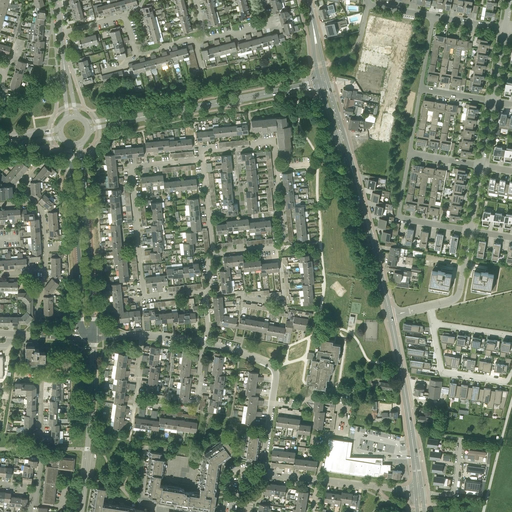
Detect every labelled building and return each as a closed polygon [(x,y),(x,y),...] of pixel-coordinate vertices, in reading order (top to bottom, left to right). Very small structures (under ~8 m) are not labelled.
[(124,10),(126,9),(123,0),(122,0),(118,1),(121,10),(123,9),(124,10)] [(129,7),(131,7),(129,0),(123,0),(126,9),(129,9),(129,7)] [(207,8),(213,7),(215,6),(215,3),(217,2),(216,0),(215,0),(206,3),(207,8)] [(436,7),(443,9),(444,0),(434,0),(434,1),(437,1),(436,7)] [(452,4),(455,4),(455,0),(444,0),(443,9),(451,10),(452,4)] [(456,11),(464,12),(466,0),(464,0),(455,0),(455,4),(458,5),(456,11)] [(471,12),(474,13),(475,5),(472,5),(473,1),(466,0),(464,12),(471,13),(471,12)] [(494,8),(494,5),(497,5),(497,3),(497,2),(497,0),(486,0),(485,3),(483,3),(483,6),(494,8)] [(18,8),(18,7),(17,4),(10,4),(8,4),(0,1),(0,7),(6,9),(7,7),(10,8),(18,8)] [(144,14),(152,12),(150,6),(153,5),(152,2),(146,4),(147,7),(141,8),(142,11),(143,11),(144,14)] [(175,11),(187,8),(186,5),(185,5),(184,3),(175,5),(176,8),(174,9),(175,11)] [(280,12),(279,9),(282,8),(280,3),(272,5),(273,8),(272,8),(273,11),(272,11),(273,14),(280,12)] [(35,18),(44,19),(45,19),(46,13),(44,13),(45,10),(43,10),(42,6),(36,8),(37,12),(36,17),(35,17),(35,18)] [(102,16),(105,15),(102,6),(96,7),(97,11),(94,11),(96,17),(99,17),(99,15),(101,15),(102,16)] [(492,16),(493,15),(495,15),(496,13),(495,13),(496,8),(494,8),(483,6),(483,7),(486,7),(485,16),(488,17),(488,15),(492,16)] [(72,15),(82,12),(80,7),(72,9),(73,12),(72,12),(72,15)] [(205,15),(215,12),(213,7),(207,8),(205,9),(205,12),(204,12),(205,15)] [(322,19),(329,17),(329,14),(335,13),(334,9),(327,10),(327,7),(319,9),(322,19)] [(178,16),(187,14),(186,11),(188,10),(187,8),(175,11),(175,13),(178,13),(178,16)] [(246,19),(245,16),(249,15),(249,12),(250,12),(249,9),(239,11),(241,17),(239,18),(240,20),(246,19)] [(280,21),(287,19),(286,16),(289,15),(288,10),(280,12),(280,15),(280,16),(280,18),(279,18),(280,21)] [(86,20),(85,17),(83,18),(82,12),(72,15),(73,18),(74,17),(75,20),(80,19),(80,22),(86,20)] [(220,26),(220,23),(218,23),(216,18),(208,20),(208,23),(207,23),(208,26),(214,25),(214,27),(220,26)] [(181,27),(190,25),(189,22),(191,21),(190,19),(180,21),(181,27)] [(284,29),(292,27),(291,21),(288,22),(287,19),(280,21),(281,24),(282,24),(282,26),(283,26),(284,29)] [(328,36),(331,35),(338,34),(336,28),(348,25),(346,20),(343,21),(325,25),(328,36)] [(183,33),(181,33),(182,36),(188,34),(187,32),(193,30),(192,27),(191,27),(190,25),(181,27),(183,33)] [(111,38),(120,35),(119,32),(121,32),(119,26),(113,28),(114,31),(110,32),(111,38)] [(282,41),(285,40),(284,36),(286,35),(286,34),(293,32),(292,27),(284,29),(285,32),(284,32),(284,33),(283,33),(283,34),(280,35),(282,41)] [(368,64),(388,68),(392,45),(385,44),(385,46),(370,43),(372,31),(365,30),(358,70),(366,72),(368,64)] [(158,33),(150,36),(150,38),(149,39),(150,42),(153,41),(154,43),(160,42),(158,33)] [(273,44),(282,41),(280,35),(277,36),(277,33),(271,35),(273,44)] [(97,41),(100,40),(99,34),(96,35),(95,34),(90,36),(92,45),(98,43),(97,41)] [(445,46),(446,38),(447,37),(435,35),(431,57),(437,58),(438,49),(437,49),(438,45),(445,46)] [(262,47),(268,45),(265,36),(262,37),(262,36),(259,37),(262,47)] [(456,48),(458,40),(458,39),(448,37),(448,39),(446,38),(445,46),(443,59),(448,60),(450,51),(449,51),(449,47),(456,48)] [(75,49),(81,47),(79,39),(73,40),(75,49)] [(251,50),(257,48),(254,39),(251,40),(251,39),(248,40),(251,50)] [(454,61),(460,62),(461,53),(460,53),(461,49),(468,50),(468,48),(469,42),(469,41),(465,40),(459,39),(459,41),(458,40),(456,48),(454,61)] [(486,50),(487,47),(490,47),(490,44),(487,44),(488,40),(477,39),(477,42),(479,43),(478,49),(486,50)] [(114,49),(123,46),(122,43),(124,43),(123,40),(113,43),(114,49)] [(237,50),(235,43),(234,41),(231,42),(231,41),(228,42),(231,52),(237,50)] [(225,53),(231,52),(228,42),(226,42),(226,44),(223,44),(225,53)] [(240,53),(246,51),(243,42),(240,43),(240,42),(235,43),(237,50),(237,52),(240,51),(240,53)] [(220,55),(225,53),(223,44),(220,45),(220,44),(217,45),(220,55)] [(5,45),(3,53),(8,55),(11,47),(5,45)] [(183,58),(180,49),(178,50),(177,46),(174,47),(177,59),(183,58)] [(209,58),(214,56),(212,47),(209,48),(209,47),(206,48),(209,58)] [(203,59),(209,58),(206,48),(204,48),(204,50),(201,50),(203,59)] [(476,59),(485,61),(485,57),(488,58),(488,55),(488,50),(486,50),(478,49),(476,55),(474,55),(474,57),(474,59),(476,60),(476,59)] [(173,63),(172,61),(170,52),(169,52),(170,54),(167,55),(166,51),(164,52),(167,65),(173,63)] [(117,60),(126,58),(125,54),(127,54),(126,52),(116,54),(117,60)] [(156,68),(162,66),(159,57),(156,58),(155,54),(153,55),(156,68)] [(80,67),(88,65),(87,59),(85,60),(84,57),(78,58),(79,61),(78,62),(80,67)] [(145,71),(150,69),(148,60),(145,61),(144,57),(142,58),(145,71)] [(439,80),(441,72),(434,71),(434,67),(435,68),(437,58),(431,57),(427,80),(439,82),(439,80)] [(451,82),(452,74),(445,73),(446,69),(447,69),(448,60),(443,59),(441,72),(439,80),(441,81),(440,82),(446,83),(450,84),(451,82)] [(472,70),(474,70),(483,71),(483,69),(483,68),(486,68),(486,65),(487,61),(485,61),(476,59),(476,60),(475,66),(473,65),(472,68),(472,70)] [(16,66),(24,68),(26,63),(18,60),(16,66)] [(462,84),(463,78),(463,76),(456,75),(457,71),(458,71),(460,62),(454,61),(452,74),(451,82),(452,82),(452,84),(462,86),(462,84)] [(134,74),(139,72),(137,63),(134,64),(134,63),(128,64),(129,69),(129,71),(133,70),(134,74)] [(470,80),(474,81),(481,82),(481,80),(482,78),(484,79),(485,76),(484,76),(485,72),(483,71),(474,70),(473,76),(471,76),(470,78),(470,80)] [(84,84),(93,82),(91,76),(83,78),(84,84)] [(11,83),(19,85),(21,79),(13,77),(11,83)] [(483,82),(481,82),(474,81),(473,85),(472,91),(479,92),(480,89),(482,89),(483,87),(482,86),(483,82)] [(353,98),(355,98),(361,100),(362,94),(357,93),(358,91),(344,89),(343,96),(346,96),(352,98),(352,97),(353,97),(353,98)] [(346,96),(344,107),(349,108),(350,99),(354,100),(355,98),(353,98),(353,97),(352,97),(352,98),(346,96)] [(358,107),(357,107),(358,100),(354,100),(350,99),(349,108),(344,107),(344,111),(357,114),(358,107)] [(434,111),(435,103),(435,102),(424,99),(420,122),(426,123),(427,114),(426,114),(427,110),(434,111)] [(445,113),(447,105),(447,103),(437,102),(437,103),(435,103),(434,111),(432,124),(437,125),(439,116),(438,116),(438,112),(445,113)] [(382,111),(378,140),(391,142),(396,105),(390,104),(388,112),(382,111)] [(443,126),(448,127),(450,118),(449,118),(450,114),(457,115),(457,113),(458,107),(458,105),(448,104),(448,105),(447,105),(445,113),(443,126)] [(467,108),(466,114),(475,115),(475,113),(476,112),(478,112),(479,109),(476,109),(476,105),(466,104),(465,107),(467,108)] [(499,127),(509,129),(511,118),(506,117),(507,114),(501,113),(499,127)] [(462,124),(464,125),(464,124),(473,126),(474,124),(474,122),(476,123),(477,120),(476,120),(477,115),(475,115),(466,114),(465,120),(463,120),(463,122),(462,124)] [(278,129),(278,135),(279,141),(280,146),(278,147),(279,157),(286,156),(286,157),(288,156),(290,155),(289,148),(289,146),(290,146),(290,140),(288,141),(288,136),(290,136),(290,134),(289,126),(286,126),(285,117),(277,118),(277,119),(267,120),(258,121),(258,120),(251,120),(252,131),(259,130),(261,130),(262,132),(267,132),(267,131),(269,130),(278,129)] [(372,122),(365,121),(361,120),(351,118),(349,128),(356,129),(357,127),(367,129),(371,127),(372,122)] [(428,145),(429,137),(422,136),(423,132),(424,132),(426,123),(420,122),(416,145),(428,147),(428,145)] [(439,147),(441,139),(434,138),(434,134),(435,134),(437,125),(432,124),(429,137),(428,145),(429,145),(429,147),(439,149),(439,147)] [(475,126),(473,126),(464,124),(464,125),(463,131),(461,130),(461,133),(461,135),(463,135),(472,136),(472,134),(472,133),(475,133),(475,130),(475,126)] [(451,149),(452,143),(452,141),(445,140),(446,136),(447,136),(448,127),(443,126),(441,139),(439,147),(441,147),(440,149),(450,150),(451,149)] [(214,140),(214,137),(213,130),(209,131),(208,127),(205,127),(205,130),(207,130),(208,140),(214,140)] [(459,145),(463,146),(470,147),(470,145),(470,143),(473,144),(473,141),(474,137),(472,136),(463,135),(462,141),(459,141),(459,143),(459,145)] [(163,150),(169,149),(168,141),(168,140),(164,140),(164,136),(160,137),(161,139),(162,139),(163,150)] [(152,151),(157,150),(156,141),(153,141),(152,137),(149,138),(149,140),(151,140),(152,151)] [(472,147),(470,147),(463,146),(462,150),(461,150),(460,156),(468,157),(468,154),(471,154),(471,152),(472,147)] [(500,155),(505,156),(506,150),(501,149),(501,148),(502,148),(496,146),(493,159),(500,161),(500,160),(499,160),(500,155)] [(116,164),(115,159),(114,149),(111,150),(112,154),(105,155),(106,165),(116,164)] [(15,166),(24,173),(28,168),(20,160),(15,166)] [(423,176),(424,168),(424,166),(413,164),(409,187),(414,188),(416,178),(415,178),(416,174),(423,176)] [(19,179),(24,173),(15,166),(10,171),(19,179)] [(53,174),(55,171),(50,167),(48,169),(44,166),(40,170),(47,176),(51,172),(53,174)] [(434,178),(435,170),(436,168),(426,166),(425,168),(424,168),(423,176),(420,189),(426,190),(427,180),(426,180),(427,176),(434,178)] [(432,191),(437,192),(439,182),(438,182),(438,178),(445,180),(446,178),(447,172),(447,170),(437,168),(437,170),(435,170),(434,178),(432,191)] [(456,172),(455,178),(464,180),(464,178),(465,176),(467,177),(468,174),(465,173),(465,170),(455,168),(454,172),(456,172)] [(43,181),(47,176),(40,170),(36,175),(38,176),(35,179),(40,181),(41,180),(43,181)] [(14,184),(19,179),(10,171),(5,177),(13,184),(14,184)] [(12,196),(12,186),(13,184),(5,177),(3,174),(2,173),(0,173),(0,198),(5,198),(5,197),(12,196)] [(156,185),(157,189),(160,189),(160,186),(158,186),(157,175),(152,176),(153,186),(156,185)] [(146,187),(146,190),(149,190),(149,187),(148,188),(147,176),(141,177),(142,187),(146,187)] [(283,184),(292,184),(292,180),(293,180),(293,179),(296,179),(295,176),(293,176),(293,178),(282,179),(283,184)] [(374,189),(375,189),(376,182),(385,184),(386,179),(370,176),(370,179),(369,179),(368,188),(374,189)] [(452,184),(452,187),(451,189),(453,189),(462,190),(462,189),(463,187),(465,187),(466,184),(465,184),(466,180),(464,180),(455,178),(454,185),(452,184)] [(488,192),(498,194),(499,183),(495,182),(496,179),(490,178),(488,192)] [(31,188),(40,188),(39,182),(40,181),(35,179),(33,182),(30,182),(31,188)] [(498,194),(507,195),(509,184),(505,184),(505,181),(500,180),(499,183),(498,194)] [(284,196),(293,195),(293,191),(294,191),(297,191),(296,187),(294,188),(294,189),(283,190),(284,196)] [(417,210),(418,202),(411,201),(412,197),(413,197),(414,188),(409,187),(405,209),(416,211),(417,210)] [(39,199),(42,196),(40,194),(40,188),(31,188),(31,195),(34,194),(39,199)] [(380,195),(389,197),(390,192),(387,191),(375,189),(374,189),(373,192),(371,201),(377,202),(379,202),(380,195)] [(428,212),(429,204),(423,203),(423,199),(424,199),(426,190),(420,189),(418,202),(417,210),(418,210),(418,211),(428,213),(428,212)] [(449,199),(451,200),(451,199),(460,201),(461,199),(461,197),(463,198),(464,195),(463,195),(464,191),(462,190),(453,189),(452,195),(450,195),(450,197),(449,199)] [(439,213),(440,207),(441,206),(434,205),(435,201),(436,201),(437,192),(432,191),(429,204),(428,212),(429,212),(429,213),(439,215),(439,213)] [(38,201),(43,205),(49,198),(44,194),(42,196),(39,199),(38,201)] [(48,212),(54,211),(53,202),(49,198),(43,205),(47,209),(48,209),(48,212)] [(294,207),(295,206),(294,203),(296,203),(296,202),(298,202),(298,199),(295,199),(295,201),(285,202),(285,208),(294,207)] [(459,211),(459,210),(459,208),(462,208),(462,206),(462,201),(460,201),(451,199),(451,200),(450,206),(448,206),(448,208),(448,210),(451,211),(452,210),(459,211)] [(384,209),(393,210),(393,205),(391,204),(379,202),(377,202),(377,205),(376,205),(375,214),(381,215),(382,215),(384,209)] [(226,210),(237,209),(237,203),(233,204),(227,205),(227,208),(223,208),(224,212),(226,211),(226,210)] [(29,220),(34,219),(34,214),(26,214),(26,209),(20,210),(20,218),(20,221),(24,220),(29,220)] [(461,212),(459,211),(452,210),(451,211),(451,215),(450,214),(449,220),(457,222),(457,218),(460,219),(460,216),(461,212)] [(489,220),(494,221),(495,214),(490,213),(491,213),(491,212),(484,211),(482,224),(489,225),(488,225),(489,220)] [(500,221),(505,222),(506,216),(501,215),(501,214),(502,214),(495,212),(495,214),(494,221),(493,225),(500,227),(500,226),(499,226),(500,221)] [(384,228),(386,228),(387,221),(393,223),(394,217),(382,215),(381,215),(380,218),(378,227),(384,228)] [(109,231),(119,229),(119,224),(112,224),(110,225),(110,229),(106,229),(106,233),(109,232),(109,231)] [(395,247),(396,242),(389,241),(391,234),(397,236),(398,230),(396,230),(386,228),(384,228),(384,231),(383,231),(382,240),(386,240),(385,245),(395,247)] [(414,229),(406,228),(404,237),(406,237),(405,244),(411,245),(414,229)] [(65,234),(61,235),(58,235),(58,230),(49,230),(49,236),(55,236),(55,239),(66,238),(65,234)] [(429,232),(428,232),(421,230),(419,240),(421,240),(420,246),(426,247),(429,232)] [(444,234),(443,234),(436,233),(434,242),(435,243),(434,249),(441,250),(444,234)] [(112,244),(111,242),(121,241),(120,235),(111,236),(111,240),(108,241),(109,244),(112,244)] [(458,237),(450,235),(449,245),(450,245),(449,251),(456,253),(458,237)] [(487,242),(479,240),(477,256),(483,257),(484,250),(486,251),(487,242)] [(502,244),(494,243),(491,259),(498,260),(499,253),(501,253),(502,244)] [(110,255),(113,255),(113,253),(122,252),(121,246),(112,247),(112,252),(109,252),(110,255)] [(390,254),(400,256),(403,256),(405,249),(398,248),(391,247),(390,253),(390,254)] [(152,262),(161,261),(161,256),(160,257),(160,252),(144,253),(145,255),(150,255),(150,258),(151,258),(152,262)] [(51,263),(60,263),(60,258),(63,258),(63,254),(56,254),(56,257),(51,257),(51,263)] [(388,264),(397,265),(398,260),(399,260),(400,256),(390,254),(388,264)] [(26,258),(27,267),(33,266),(33,261),(40,261),(40,255),(32,255),(29,256),(29,255),(26,256),(26,258)] [(52,278),(58,279),(58,276),(60,276),(60,269),(51,270),(51,276),(52,276),(52,278)] [(396,286),(409,287),(410,283),(401,282),(402,275),(411,277),(412,271),(396,269),(394,275),(393,281),(397,281),(396,286)] [(491,292),(494,272),(475,269),(471,288),(491,292)] [(452,273),(432,270),(429,290),(449,293),(452,273)] [(163,275),(162,272),(159,272),(159,274),(161,274),(162,285),(168,284),(167,278),(167,275),(166,275),(163,275)] [(152,276),(152,273),(148,273),(149,275),(150,275),(151,286),(157,286),(156,276),(152,276)] [(48,283),(55,288),(59,284),(58,279),(52,278),(48,283)] [(51,293),(55,288),(48,283),(44,288),(44,292),(51,293)] [(21,299),(24,302),(30,295),(27,292),(26,293),(18,293),(18,295),(17,298),(21,299)] [(43,302),(53,302),(52,296),(51,296),(51,293),(44,292),(44,296),(43,296),(43,302)] [(32,307),(32,305),(32,298),(33,298),(30,295),(24,302),(26,304),(26,307),(32,307)] [(304,302),(303,302),(303,305),(312,305),(312,301),(313,301),(312,295),(303,296),(304,302)] [(155,316),(155,314),(154,309),(150,310),(149,306),(146,306),(147,308),(148,308),(149,319),(155,318),(154,317),(155,316)] [(189,313),(190,322),(196,322),(196,321),(199,320),(198,306),(192,307),(193,313),(189,313)] [(24,314),(30,320),(33,317),(32,317),(32,307),(26,307),(26,311),(24,314)] [(56,318),(56,314),(53,314),(53,309),(44,309),(44,315),(49,315),(49,318),(56,318)] [(129,321),(129,320),(128,311),(123,312),(118,312),(119,322),(129,321)] [(27,323),(30,320),(24,314),(20,317),(18,317),(17,322),(26,322),(27,323)] [(217,325),(228,327),(229,317),(223,316),(223,314),(214,315),(215,320),(217,320),(217,325)] [(228,327),(235,328),(237,318),(229,317),(228,327)] [(296,327),(299,327),(301,318),(294,317),(293,322),(292,324),(293,324),(292,328),(296,329),(296,327)] [(301,318),(299,327),(299,329),(303,330),(303,328),(306,329),(308,319),(301,318)] [(292,331),(292,328),(293,324),(292,324),(293,322),(286,320),(285,328),(284,331),(288,332),(288,330),(292,331)] [(455,337),(443,335),(441,342),(454,343),(455,337)] [(466,336),(458,335),(456,344),(465,345),(466,336)] [(485,339),(477,337),(475,347),(484,348),(485,339)] [(329,378),(331,371),(332,372),(334,362),(338,362),(341,345),(333,343),(333,341),(322,339),(320,349),(318,348),(317,356),(313,356),(314,354),(308,353),(307,358),(313,359),(311,372),(309,372),(307,382),(315,383),(314,386),(326,388),(327,378),(329,378)] [(500,341),(492,340),(490,349),(498,350),(500,341)] [(511,342),(502,341),(501,350),(509,352),(511,342)] [(36,364),(36,361),(45,361),(45,352),(38,352),(39,349),(34,349),(34,350),(32,350),(32,342),(26,342),(25,355),(27,355),(27,363),(36,364)] [(182,358),(191,359),(192,352),(183,351),(182,358)] [(117,360),(130,362),(131,359),(127,358),(127,355),(118,354),(117,360)] [(460,358),(451,357),(450,366),(458,367),(460,358)] [(472,360),(463,358),(462,368),(470,369),(472,360)] [(159,366),(157,366),(158,360),(148,359),(148,365),(150,366),(159,367),(159,366)] [(487,362),(479,361),(478,370),(486,371),(487,362)] [(507,365),(495,363),(494,370),(507,372),(507,365)] [(248,378),(262,380),(263,377),(257,376),(257,373),(248,372),(248,378)] [(116,385),(129,387),(130,384),(126,383),(126,380),(124,379),(121,379),(117,379),(116,385)] [(416,383),(414,393),(428,396),(428,397),(439,399),(442,381),(431,379),(429,392),(424,391),(425,384),(416,383)] [(27,399),(36,399),(36,386),(33,383),(21,383),(20,392),(26,393),(26,398),(27,399)] [(456,384),(450,383),(448,396),(454,397),(456,384)] [(468,385),(461,384),(459,398),(466,399),(468,385)] [(479,387),(472,386),(470,399),(477,400),(479,387)] [(491,389),(484,388),(482,401),(489,402),(491,389)] [(502,390),(495,389),(493,403),(500,404),(502,390)] [(248,401),(263,403),(263,400),(257,400),(258,396),(254,395),(249,395),(248,401)] [(246,413),(261,416),(262,412),(256,411),(256,408),(247,407),(246,413)] [(133,427),(139,427),(141,414),(139,414),(138,418),(134,417),(133,427)] [(113,422),(127,424),(127,421),(123,420),(123,417),(114,416),(113,422)] [(146,428),(152,429),(154,416),(151,416),(150,420),(147,419),(146,428)] [(256,458),(256,456),(259,436),(244,434),(240,455),(247,457),(246,462),(251,461),(251,460),(253,460),(253,458),(256,458)] [(214,491),(219,462),(234,451),(225,438),(204,453),(198,487),(200,487),(199,489),(199,492),(199,493),(183,490),(183,488),(178,487),(159,484),(160,475),(162,475),(165,459),(160,458),(161,453),(150,451),(146,473),(151,474),(147,495),(151,496),(150,498),(154,498),(153,500),(175,503),(174,506),(175,506),(180,506),(212,511),(215,495),(213,494),(214,491)] [(340,440),(329,438),(327,450),(326,454),(325,459),(324,468),(324,470),(354,474),(358,475),(368,476),(368,475),(374,476),(379,476),(383,477),(384,473),(393,473),(393,470),(391,470),(391,464),(383,464),(383,458),(377,457),(363,457),(363,461),(346,459),(348,445),(348,441),(340,440)] [(428,439),(427,446),(431,447),(437,447),(438,440),(428,439)] [(468,455),(474,456),(474,459),(478,460),(479,456),(486,457),(487,451),(468,449),(468,455)] [(433,452),(431,452),(430,459),(433,459),(440,460),(441,453),(433,452)] [(51,462),(51,466),(46,465),(45,473),(44,480),(44,488),(43,495),(42,503),(54,504),(55,497),(56,489),(56,482),(57,474),(58,468),(65,469),(73,470),(74,458),(67,457),(59,456),(59,458),(49,457),(49,462),(51,462)] [(435,464),(433,464),(432,471),(435,472),(442,473),(443,466),(435,464)] [(436,477),(434,477),(433,484),(436,484),(440,485),(443,485),(444,478),(436,477)] [(479,482),(465,480),(464,485),(470,486),(470,489),(474,490),(474,486),(479,486),(479,482)] [(100,511),(101,510),(102,503),(104,494),(106,494),(107,489),(96,487),(91,511),(100,511)] [(356,506),(359,507),(360,500),(357,500),(358,496),(353,495),(351,506),(356,506)] [(133,511),(134,509),(134,508),(102,503),(101,510),(100,511),(133,511)]
